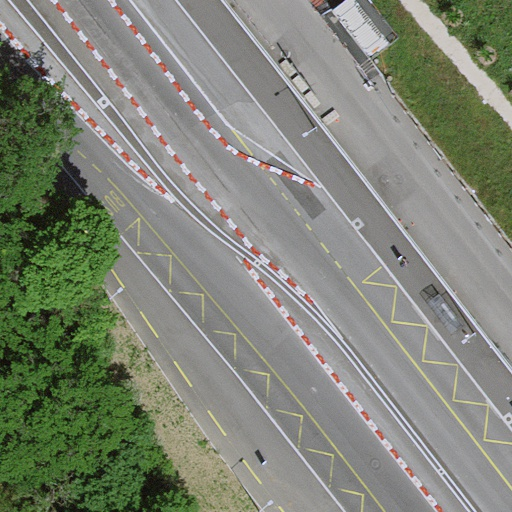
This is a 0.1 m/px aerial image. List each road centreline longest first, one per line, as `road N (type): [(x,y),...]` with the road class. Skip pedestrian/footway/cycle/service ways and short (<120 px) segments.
road 1 (primary): [(511,486),(321,244),(101,0)]
road 2 (primary): [(0,43),(155,230),(253,315),(410,511)]
